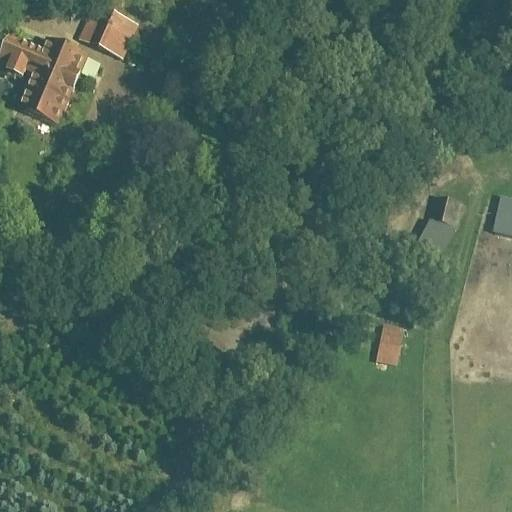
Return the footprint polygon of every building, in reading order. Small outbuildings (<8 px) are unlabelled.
[(35,0),(34,2),(68,15),(73,0),(35,0)] [(90,9),(74,46),(120,67),(128,48),(159,62),(168,43),(90,9)] [(5,48),(0,59),(0,83),(26,95),(14,121),(48,137),(82,61),(47,45),(39,63),(5,48)] [(255,79),(248,99),(292,115),(299,95),(255,79)] [(511,237),(511,199),(502,197),(493,232),(511,237)] [(439,225),(429,221),(414,256),(440,267),(466,208),(450,201),(439,225)] [(406,336),(384,332),(378,369),(399,373),(406,336)]
